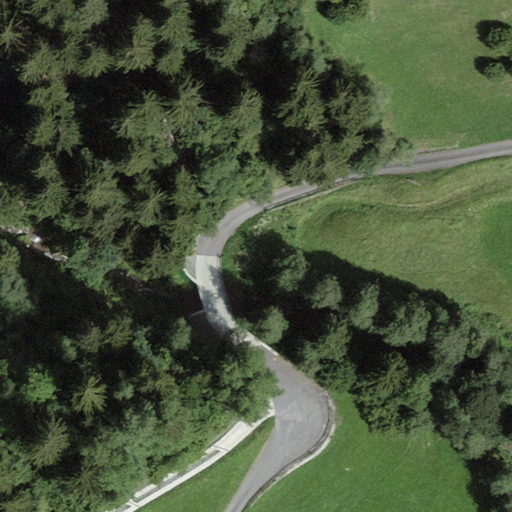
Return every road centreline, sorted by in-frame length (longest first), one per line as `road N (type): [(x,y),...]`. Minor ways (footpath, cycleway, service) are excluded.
road 1 (track): [(283,382),(227,311),(212,258),(230,223),(360,174),(511,143)]
road 2 (track): [(511,330),(444,291),(325,254),(313,238),(317,223),(345,203),(420,205),(511,181)]
road 3 (track): [(283,382),(259,390),(222,438),(118,511)]
road 4 (track): [(234,511),(299,418),(283,382)]
